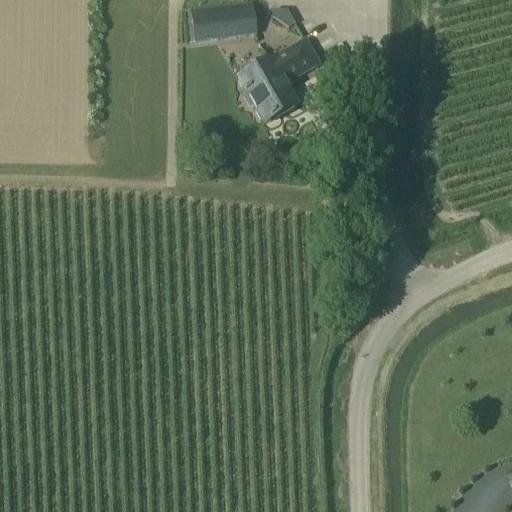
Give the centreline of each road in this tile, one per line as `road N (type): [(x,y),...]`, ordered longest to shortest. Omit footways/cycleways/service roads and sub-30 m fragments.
road 1 (unclassified): [(361,511),(361,424),(370,359),(383,334),(406,305),(511,250)]
road 2 (unknown): [(406,305),(378,192),(378,0)]
